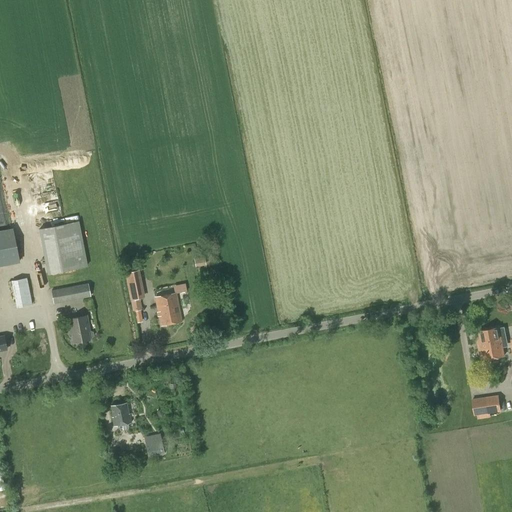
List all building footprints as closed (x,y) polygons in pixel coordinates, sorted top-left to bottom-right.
[(8,143),(13,142),(10,125),(4,126),(8,143)] [(47,274),(88,266),(78,221),(38,229),(47,274)] [(204,257),(194,259),(195,267),(206,265),(204,257)] [(134,271),(133,265),(124,266),(125,272),(124,273),(130,300),(144,297),(139,270),(134,271)] [(16,308),(31,305),(25,278),(11,281),(16,308)] [(187,282),(176,283),(177,290),(188,289),(187,282)] [(161,326),(181,322),(175,293),(155,297),(161,326)] [(132,311),(141,310),(139,299),(131,300),(132,311)] [(89,330),(86,316),(68,319),(70,329),(71,329),(74,343),(89,340),(93,336),(93,332),(89,330)] [(508,346),(504,327),(499,328),(499,326),(478,330),(480,339),(476,340),(480,361),(505,356),(503,347),(508,346)] [(474,416),(501,411),(498,395),(471,399),(474,416)] [(113,425),(131,422),(129,415),(128,414),(126,403),(111,406),(113,418),(112,418),(113,425)] [(164,454),(160,433),(144,437),(148,458),(164,454)]
